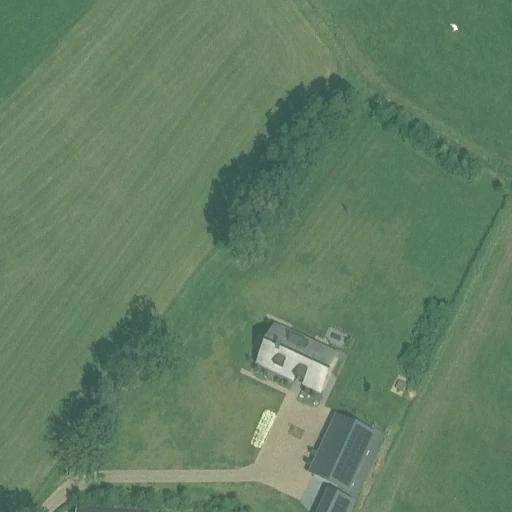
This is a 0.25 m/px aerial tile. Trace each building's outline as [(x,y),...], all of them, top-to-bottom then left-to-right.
[(276,329),(260,363),(318,389),(334,356),(276,329)] [(339,414),(312,473),(349,490),(375,431),(339,414)] [(207,508),(228,511),(277,511),(295,430),(250,420),(249,428),(228,424),(223,450),(235,452),(232,465),(217,462),(207,508)] [(186,499),(209,433),(185,425),(163,491),(186,499)] [(344,511),(348,511),(352,503),(334,494),(329,505),(344,511)]
